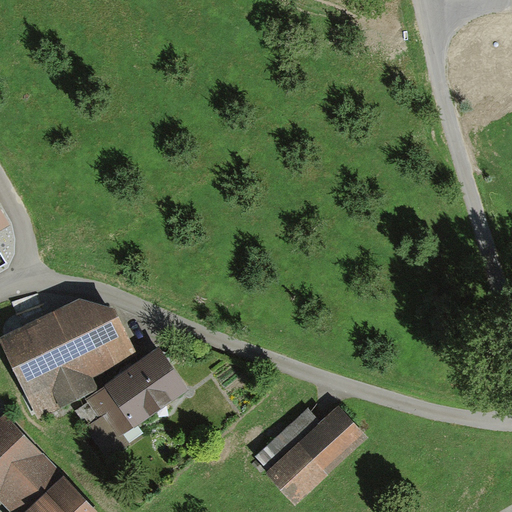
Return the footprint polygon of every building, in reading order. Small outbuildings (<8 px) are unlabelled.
[(0,210),(0,230),(9,225),(0,210)] [(79,303),(0,339),(0,344),(39,421),(58,411),(60,414),(102,392),(96,380),(138,358),(115,315),(79,303)] [(155,351),(87,402),(102,422),(88,432),(107,457),(189,397),(155,351)] [(309,411),(260,455),(275,471),(269,476),(298,507),(366,444),(337,412),(322,426),(309,411)] [(7,417),(0,423),(0,501),(9,511),(31,511),(63,482),(7,417)] [(91,511),(63,482),(31,511),(91,511)]
